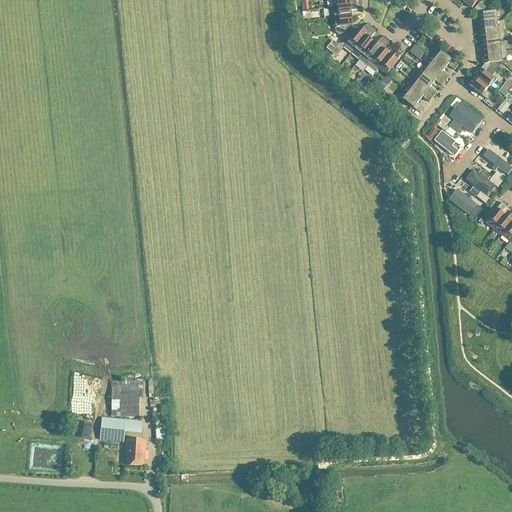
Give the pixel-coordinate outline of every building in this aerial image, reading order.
[(471,8),(477,0),(464,0),(463,2),(471,8)] [(498,16),(496,16),(496,12),(483,13),(483,11),(486,8),(480,3),(474,10),(478,14),(480,24),(497,22),(499,22),(498,16)] [(351,12),(359,11),(358,5),(333,8),(327,8),(329,18),(334,18),(351,16),(351,12)] [(357,30),(352,26),(351,16),(334,18),(336,33),(338,35),(342,34),(343,34),(349,39),(354,33),(356,31),(357,30)] [(503,31),(503,25),(497,26),(497,22),(480,24),(481,34),(503,31)] [(361,40),(370,29),(365,26),(360,32),(357,30),(356,31),(354,33),(349,39),(347,43),(343,47),(351,54),(354,50),(361,40)] [(362,56),(373,42),(370,40),(375,33),(370,29),(361,40),(354,50),(351,54),(359,60),(362,56)] [(499,38),(504,37),(503,31),(481,34),(482,44),(499,42),(499,38)] [(370,62),(386,42),(381,38),(376,45),(373,42),(362,56),(359,60),(367,66),(370,62)] [(375,73),(378,69),(389,55),(386,52),(391,46),(386,42),(370,62),(367,66),(375,73)] [(506,51),(505,46),(500,46),(499,42),(482,44),(483,54),(506,51)] [(415,45),(409,52),(419,60),(424,53),(415,45)] [(326,49),(321,55),(326,58),(330,52),(326,49)] [(458,65),(438,49),(431,58),(445,68),(447,65),(454,70),(458,65)] [(386,75),(402,55),(397,51),(392,58),(389,55),(378,69),(386,75)] [(501,58),(506,58),(506,56),(506,51),(483,54),(484,64),(489,64),(495,63),(502,62),(501,58)] [(442,72),(445,68),(431,58),(425,66),(445,82),(449,77),(442,72)] [(484,72),(489,66),(489,64),(484,64),(474,77),(488,88),(494,80),(484,72)] [(445,82),(425,66),(419,73),(432,84),(435,81),(441,86),(445,82)] [(430,88),(432,84),(419,73),(412,81),(433,97),(436,93),(430,88)] [(488,88),(474,77),(468,85),(486,99),(490,94),(485,91),(488,88)] [(511,83),(508,80),(503,85),(508,90),(511,84),(511,83)] [(433,97),(412,81),(406,89),(420,100),(422,97),(429,102),(433,97)] [(387,85),(382,82),(378,87),(383,91),(387,85)] [(417,104),(420,100),(406,89),(400,97),(420,113),(424,109),(417,104)] [(503,101),(497,109),(503,114),(509,105),(503,101)] [(453,123),(445,116),(441,121),(449,128),(451,125),(453,123)] [(449,128),(441,121),(437,126),(445,132),(447,130),(449,128)] [(505,178),(501,175),(497,172),(495,175),(493,177),(501,183),(505,178)] [(501,183),(493,177),(491,179),(489,181),(497,188),(501,183)] [(473,188),(469,193),(475,198),(479,193),(473,188)] [(489,199),(480,192),(480,193),(478,195),(477,197),(485,204),(489,199)] [(494,229),(504,216),(501,213),(506,206),(501,203),(485,223),(494,229)] [(502,236),(511,222),(511,212),(507,218),(504,216),(494,229),(502,236)] [(509,242),(511,238),(511,222),(502,236),(509,242)] [(505,249),(503,255),(509,258),(511,250),(511,247),(511,248),(509,251),(505,249)] [(111,385),(111,416),(138,418),(139,398),(142,398),(143,386),(111,385)] [(91,419),(92,409),(86,409),(86,406),(71,406),(71,419),(91,419)] [(142,433),(143,422),(101,418),(99,440),(124,442),(124,432),(142,433)] [(73,436),(90,439),(93,423),(76,420),(73,436)] [(143,466),(144,450),(146,450),(146,441),(126,440),(125,456),(127,456),(126,465),(143,466)] [(289,491),(314,491),(314,479),(289,479),(289,491)]
